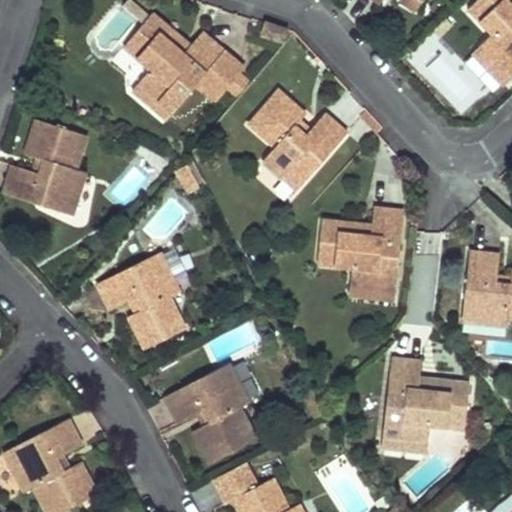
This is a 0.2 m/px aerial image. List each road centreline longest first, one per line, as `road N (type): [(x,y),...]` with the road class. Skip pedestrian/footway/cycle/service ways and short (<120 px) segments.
road 1 (residential): [(281,0),(312,16),(430,148),(461,161),(481,158),(511,136)]
road 2 (residential): [(177,511),(125,411),(52,330)]
